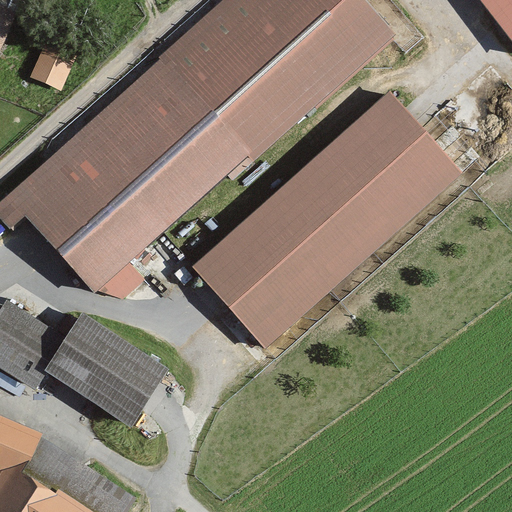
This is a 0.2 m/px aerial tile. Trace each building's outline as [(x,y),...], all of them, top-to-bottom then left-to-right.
[(355,0),(237,0),(14,196),(96,289),(386,34),(355,0)] [(511,0),(485,0),(511,34),(511,0)] [(0,49),(16,14),(0,6),(0,49)] [(32,77),(63,88),(74,61),(43,49),(32,77)] [(395,94),(193,268),(264,351),(467,177),(395,94)] [(5,301),(0,309),(0,360),(35,381),(40,370),(62,334),(5,301)] [(78,309),(62,334),(40,370),(133,428),(171,367),(78,309)] [(35,438),(0,424),(0,511),(96,511),(19,469),(35,438)]
